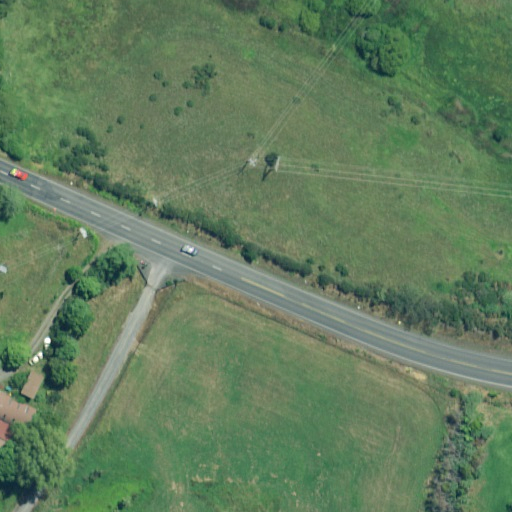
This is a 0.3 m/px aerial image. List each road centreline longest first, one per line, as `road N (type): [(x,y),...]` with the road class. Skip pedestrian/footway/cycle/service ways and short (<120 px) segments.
road 1 (tertiary): [(0,169),(394,342),(511,372)]
road 2 (track): [(31,511),(105,402),(171,247)]
